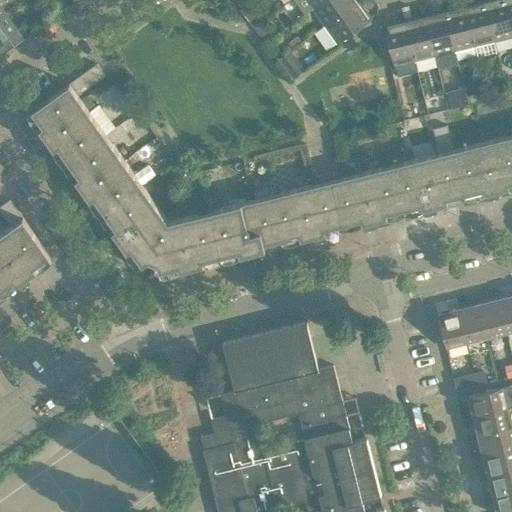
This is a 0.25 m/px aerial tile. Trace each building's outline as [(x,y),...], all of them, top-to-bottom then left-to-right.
[(307,0),(313,8),(324,0),(307,0)] [(359,0),(324,0),(313,8),(325,25),(359,0)] [(359,0),(325,25),(337,41),(337,43),(372,18),(359,0)] [(483,0),(480,0),(477,1),(464,4),(474,45),(494,40),(483,0)] [(511,28),(504,0),(483,0),(494,40),(511,35),(511,28)] [(464,4),(451,7),(444,9),(454,50),(474,45),(464,4)] [(444,9),(437,11),(424,14),(426,19),(434,55),(454,50),(444,9)] [(19,29),(18,30),(17,29),(5,13),(0,16),(0,55),(14,46),(8,37),(10,36),(16,44),(25,37),(19,29)] [(434,55),(426,19),(424,14),(405,19),(415,59),(434,55)] [(264,19),(253,26),(260,37),(271,29),(264,19)] [(415,59),(405,19),(384,24),(394,65),(395,65),(395,64),(415,59)] [(39,129),(33,133),(40,143),(46,139),(54,149),(58,147),(68,161),(106,134),(78,94),(105,75),(97,63),(31,110),(43,125),(39,128),(39,129)] [(464,194),(453,150),(453,149),(447,124),(433,128),(439,153),(391,164),(403,209),(421,205),(422,210),(423,210),(425,217),(437,214),(435,207),(447,203),(446,199),(464,194)] [(75,180),(70,184),(77,194),(83,190),(90,200),(94,197),(105,212),(143,186),(106,134),(68,161),(79,176),(75,179),(75,180)] [(511,182),(511,134),(453,149),(453,150),(464,194),(482,190),(483,194),(484,194),(486,201),(498,198),(496,191),(509,188),(508,183),(511,182)] [(391,164),(349,175),(331,179),(344,229),(362,225),(364,232),(376,229),(374,222),(387,219),(386,214),(403,209),(391,164)] [(331,179),(270,195),(282,240),(299,235),(300,240),(313,237),(314,244),(326,241),(325,234),(344,229),(331,179)] [(106,235),(114,245),(119,241),(127,252),(131,249),(142,264),(148,260),(152,262),(168,220),(143,186),(105,212),(116,227),(112,230),(112,231),(106,235)] [(256,198),(209,210),(220,255),(238,250),(240,255),(252,252),(254,259),(266,256),(264,249),(265,249),(264,244),(282,240),(270,195),(268,187),(254,190),(256,198)] [(0,210),(10,225),(0,232),(0,289),(13,281),(15,285),(16,284),(20,290),(31,283),(26,277),(37,270),(34,266),(50,254),(10,199),(0,205),(0,210)] [(209,210),(168,220),(152,262),(157,264),(158,270),(177,266),(178,271),(191,267),(193,274),(205,271),(203,264),(204,264),(202,259),(220,255),(209,210)] [(511,331),(511,294),(498,298),(506,333),(511,331)] [(506,333),(498,298),(478,303),(486,338),(506,333)] [(486,338),(478,303),(458,308),(467,343),(486,338)] [(458,308),(437,313),(446,348),(467,343),(458,308)] [(318,368),(309,332),(306,321),(223,341),(234,389),(318,368)] [(384,511),(384,507),(365,511),(364,511),(362,501),(381,496),(366,438),(347,442),(344,431),(350,429),(346,413),(340,414),(338,406),(340,405),(343,401),(333,364),(318,368),(234,389),(228,391),(231,404),(223,407),(228,428),(214,431),(217,445),(204,449),(219,511),(384,511)] [(486,382),(483,371),(474,373),(477,385),(486,382)] [(465,375),(468,387),(477,385),(474,373),(465,375)] [(511,383),(468,395),(473,416),(508,407),(511,406),(511,383)] [(511,427),(511,422),(508,407),(473,416),(478,435),(511,427)] [(511,427),(478,435),(483,455),(511,448),(511,427)] [(511,469),(511,448),(483,455),(488,475),(511,469)] [(511,490),(511,469),(488,475),(493,495),(511,490)] [(511,511),(511,490),(493,495),(497,511),(511,511)]
